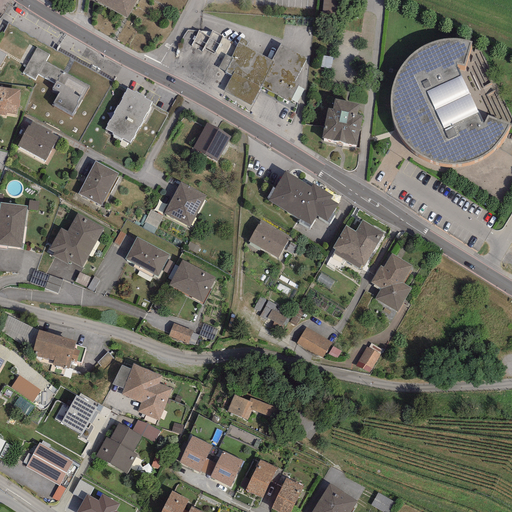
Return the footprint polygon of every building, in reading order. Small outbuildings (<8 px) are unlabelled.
[(136,0),(94,0),(127,18),(136,0)] [(322,0),(322,15),(340,16),(340,12),(341,0),(322,0)] [(248,42),(240,38),(230,57),(225,55),(218,67),(226,71),(225,72),(231,75),(223,91),(251,105),(260,86),(273,61),(271,60),(245,47),(248,42)] [(464,66),(471,41),(464,40),(457,38),(451,38),(444,38),(438,39),(430,42),(423,45),(418,49),(411,53),(406,59),(400,67),(396,74),(392,82),(391,88),(390,96),(389,105),(390,115),(392,120),(394,125),(396,132),(400,139),(403,142),(408,148),(415,153),(422,157),(431,161),(439,164),(448,164),(459,164),(467,163),(482,157),(492,151),(498,146),(502,140),(507,133),(510,123),(487,115),(484,123),(456,64),(464,66)] [(307,58),(280,44),(279,45),(271,60),(273,61),(260,86),(289,102),(299,83),(295,81),(307,58)] [(73,114),(88,86),(45,61),(49,54),(36,48),(22,72),(35,79),(38,74),(55,83),(52,88),(59,91),(53,103),(73,114)] [(20,90),(0,86),(0,114),(5,115),(6,113),(16,115),(20,90)] [(134,92),(127,88),(124,93),(121,98),(122,99),(118,106),(117,106),(113,112),(114,113),(110,120),(109,120),(106,125),(107,125),(105,129),(112,133),(112,134),(122,140),(123,139),(130,142),(132,138),(133,139),(135,134),(134,134),(138,127),(139,127),(143,120),(142,120),(146,112),(147,112),(150,107),(149,107),(151,102),(144,98),(145,97),(135,91),(134,92)] [(334,99),(332,109),(356,114),(359,104),(334,99)] [(332,109),(327,108),(321,138),(356,145),(362,115),(356,114),(332,109)] [(51,132),(31,121),(29,126),(28,126),(17,146),(45,161),(58,137),(51,133),(51,132)] [(231,136),(206,123),(192,147),(217,161),(231,136)] [(118,173),(94,161),(77,194),(101,206),(118,173)] [(310,186),(285,171),(268,199),(310,225),(316,216),(329,224),(334,215),(332,214),(337,204),(330,199),(332,196),(312,183),(310,186)] [(206,195),(180,182),(164,213),(190,227),(206,195)] [(38,202),(29,200),(28,209),(37,210),(38,202)] [(26,206),(0,202),(0,245),(21,248),(26,206)] [(163,217),(150,210),(143,222),(145,223),(142,228),(154,234),(163,217)] [(104,228),(76,213),(67,231),(61,228),(49,249),(54,252),(52,256),(67,264),(69,261),(82,268),(104,228)] [(290,237),(260,220),(248,241),(278,258),(290,237)] [(384,233),(362,220),(355,231),(346,226),(332,248),(335,250),(333,253),(361,270),(384,233)] [(125,234),(120,232),(113,243),(118,246),(125,234)] [(169,255),(136,237),(124,259),(158,277),(169,255)] [(198,246),(189,242),(186,249),(195,253),(198,246)] [(412,266),(391,253),(383,267),(380,266),(370,282),(379,287),(378,288),(380,289),(375,298),(397,312),(411,288),(402,282),(412,266)] [(174,263),(168,260),(163,271),(168,274),(174,263)] [(215,278),(181,260),(168,285),(203,303),(215,278)] [(48,275),(34,270),(29,283),(43,288),(48,275)] [(91,278),(79,272),(74,282),(86,287),(91,278)] [(62,280),(49,275),(44,289),(58,293),(62,280)] [(99,280),(94,277),(87,288),(92,291),(99,280)] [(268,301),(259,297),(253,308),(261,313),(268,301)] [(276,306),(268,301),(261,313),(259,316),(266,321),(267,319),(283,328),(289,318),(274,310),(276,306)] [(32,351),(38,330),(8,316),(1,331),(32,351)] [(193,331),(173,323),(168,336),(188,344),(192,333),(193,331)] [(217,329),(203,324),(199,335),(212,341),(217,329)] [(330,343),(305,328),(296,344),(321,359),(330,343)] [(76,341),(38,330),(32,351),(37,352),(36,356),(53,361),(52,365),(68,369),(70,361),(76,363),(76,361),(81,363),(85,348),(75,345),(76,341)] [(198,335),(192,333),(188,344),(194,346),(198,335)] [(341,351),(332,347),(328,354),(336,359),(341,351)] [(380,354),(367,347),(355,365),(369,373),(380,354)] [(162,376),(132,364),(130,369),(123,389),(120,394),(141,402),(137,412),(159,421),(171,389),(159,384),(162,376)] [(130,369),(121,365),(112,384),(123,389),(130,369)] [(40,391),(19,376),(11,387),(32,402),(40,391)] [(97,407),(75,395),(60,422),(82,434),(97,407)] [(248,402),(234,396),(226,413),(247,422),(252,411),(255,405),(248,402)] [(249,399),(248,402),(255,405),(252,411),(273,419),(277,409),(249,399)] [(299,414),(287,409),(280,420),(311,443),(321,425),(313,419),(300,412),(299,414)] [(132,431),(141,436),(155,443),(160,431),(137,421),(132,431)] [(132,431),(118,423),(109,439),(106,437),(95,457),(126,474),(137,455),(132,453),(141,436),(132,431)] [(182,426),(173,423),(171,431),(180,434),(182,426)] [(212,446),(191,436),(178,462),(199,473),(200,471),(206,459),(212,446)] [(72,462),(39,443),(25,467),(58,485),(59,486),(59,485),(72,462)] [(242,461),(222,451),(216,464),(210,476),(209,477),(229,487),(242,461)] [(162,460),(155,457),(151,466),(158,469),(162,460)] [(216,464),(206,459),(200,471),(210,476),(216,464)] [(276,468),(259,460),(245,490),(262,498),(276,468)] [(290,511),(303,487),(286,478),(271,508),(278,511),(290,511)] [(94,488),(79,480),(72,494),(83,500),(86,494),(89,496),(94,488)] [(350,511),(357,501),(329,484),(311,511),(350,511)] [(58,502),(65,488),(59,485),(59,486),(58,485),(51,498),(58,502)] [(181,511),(188,498),(171,490),(161,511),(181,511)] [(389,511),(395,503),(378,493),(371,505),(382,511),(389,511)] [(119,504),(101,494),(97,500),(89,496),(86,494),(83,500),(75,511),(117,511),(115,511),(119,504)]
